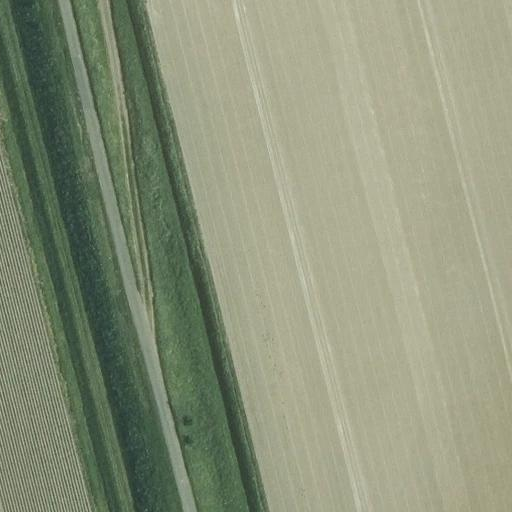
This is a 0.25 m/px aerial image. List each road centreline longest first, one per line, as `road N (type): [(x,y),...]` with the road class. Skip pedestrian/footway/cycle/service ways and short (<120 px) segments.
road 1 (track): [(5,0),(144,511)]
road 2 (unclassified): [(188,511),(61,0)]
road 3 (track): [(154,372),(100,0)]
